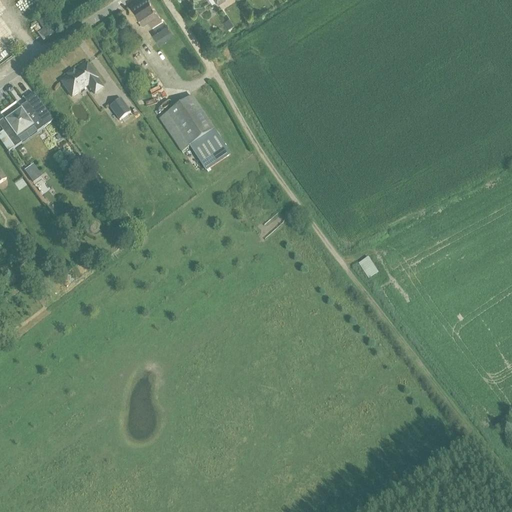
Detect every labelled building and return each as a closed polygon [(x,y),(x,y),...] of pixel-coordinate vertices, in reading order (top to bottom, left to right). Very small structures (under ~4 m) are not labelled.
[(151,27),(161,20),(148,0),(146,0),(133,9),(142,23),(147,20),(151,27)] [(43,15),(35,21),(43,30),(37,35),(43,42),(56,32),(43,15)] [(229,18),(223,22),(227,28),(233,24),(229,18)] [(172,37),(166,26),(156,33),(162,43),(172,37)] [(97,79),(87,65),(74,74),(75,74),(70,78),(69,77),(61,83),(72,98),(88,86),(94,95),(103,89),(96,80),(97,79)] [(3,132),(0,134),(0,141),(8,153),(15,149),(22,144),(17,138),(33,127),(37,133),(44,128),(53,121),(42,105),(34,94),(29,97),(25,101),(28,105),(5,122),(7,125),(0,129),(3,132)] [(231,155),(193,98),(160,120),(182,153),(190,148),(206,171),(231,155)] [(121,99),(110,107),(119,120),(130,112),(121,99)] [(31,167),(25,172),(28,176),(34,171),(31,167)] [(29,236),(20,242),(26,251),(35,245),(29,236)] [(372,257),(361,263),(371,280),(382,273),(372,257)]
